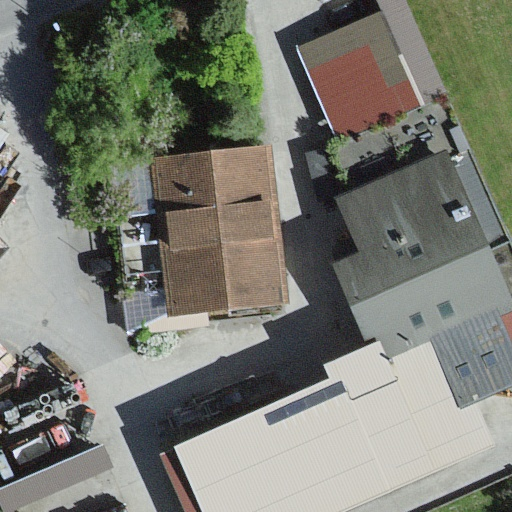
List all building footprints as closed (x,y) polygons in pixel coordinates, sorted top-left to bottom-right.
[(294,51),(335,148),(446,99),(401,0),(369,0),(377,17),(294,51)] [(511,251),(446,99),(335,148),(355,194),(326,207),(350,263),(325,274),(360,355),(372,349),(381,369),(425,349),(454,417),(472,409),(511,391),(511,366),(492,321),(511,312),(511,251)] [(266,152),(144,165),(161,325),(206,321),(283,313),(266,152)] [(161,325),(144,165),(106,169),(127,338),(207,332),(206,321),(161,325)] [(511,312),(492,321),(511,366),(511,312)] [(319,390),(166,458),(190,511),(353,511),(491,452),(472,409),(454,417),(425,349),(381,369),(372,349),(360,355),(312,375),(319,390)] [(0,511),(19,511),(108,477),(98,453),(0,492),(0,511)]
